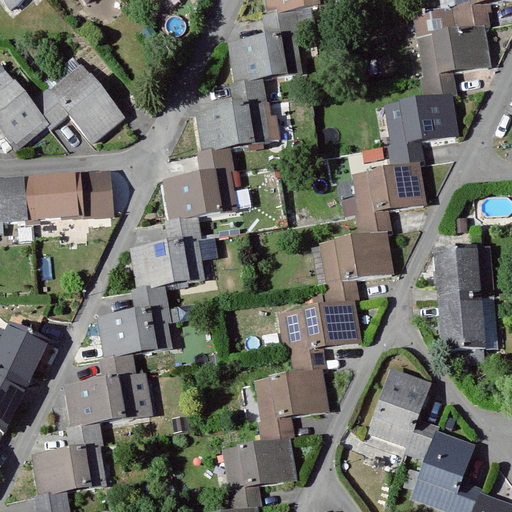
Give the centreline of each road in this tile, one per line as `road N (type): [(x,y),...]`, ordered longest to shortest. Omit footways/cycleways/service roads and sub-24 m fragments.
road 1 (residential): [(0,490),(150,164)]
road 2 (residential): [(150,164),(230,0)]
road 3 (residential): [(467,162),(389,324)]
road 4 (residential): [(389,324),(324,461),(325,480)]
road 5 (residential): [(150,164),(0,171)]
road 6 (residential): [(389,324),(412,340),(483,426)]
